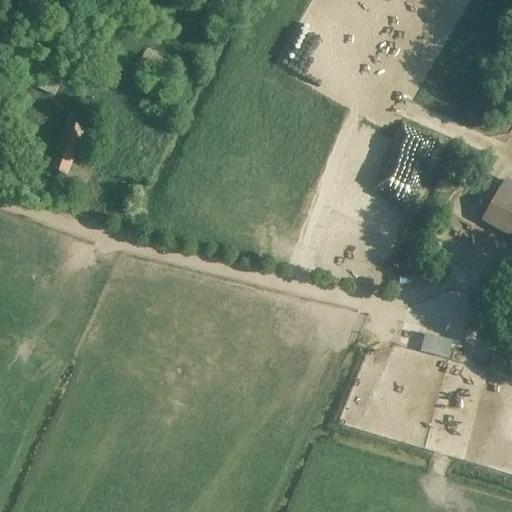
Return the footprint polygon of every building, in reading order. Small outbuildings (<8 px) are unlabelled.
[(0,72),(57,99),(69,66),(35,50),(0,34),(0,72)] [(49,170),(66,176),(87,118),(70,112),(49,170)] [(403,224),(426,163),(368,141),(360,163),(371,167),(374,194),(392,191),(394,201),(377,203),(377,198),(371,199),(372,207),(363,203),(345,205),(346,218),(345,221),(352,223),(353,232),(346,229),(345,231),(356,235),(356,238),(360,240),(361,240),(359,229),(380,226),(381,236),(394,234),(398,224),(403,224)] [(511,183),(504,179),(498,189),(479,222),(511,240),(511,183)] [(424,333),(421,351),(450,356),(453,339),(424,333)]
